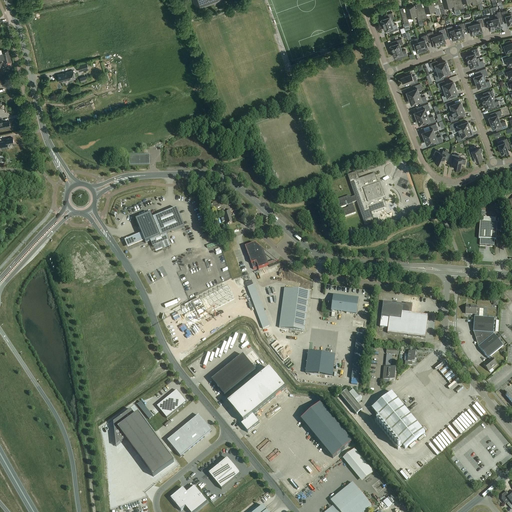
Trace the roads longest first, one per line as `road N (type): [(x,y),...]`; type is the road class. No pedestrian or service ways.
road 1 (unclassified): [(104,233),(131,270),(162,343),(230,433)]
road 2 (trunk): [(79,511),(65,436),(0,329)]
road 3 (residential): [(511,431),(450,351),(446,292)]
road 4 (tertiary): [(52,150),(7,0)]
road 5 (tertiary): [(263,210),(211,175),(131,177)]
road 6 (residential): [(316,277),(446,292)]
road 7 (tertiary): [(448,271),(319,256)]
road 8 (residential): [(452,49),(494,163)]
